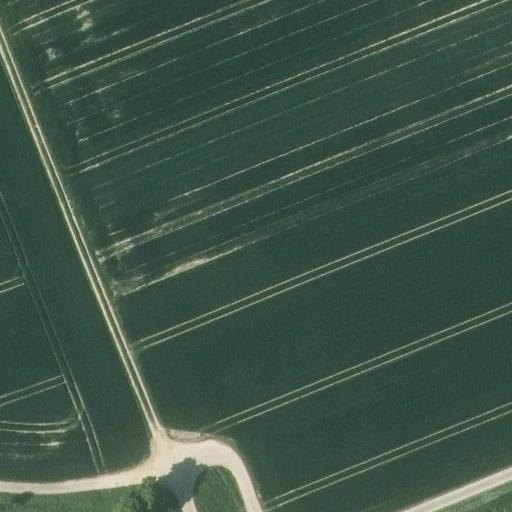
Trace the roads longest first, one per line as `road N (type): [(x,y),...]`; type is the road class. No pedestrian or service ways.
road 1 (track): [(192,511),(0,41)]
road 2 (track): [(170,460),(92,484),(0,487)]
road 3 (track): [(170,460),(200,453),(230,460),(256,511)]
